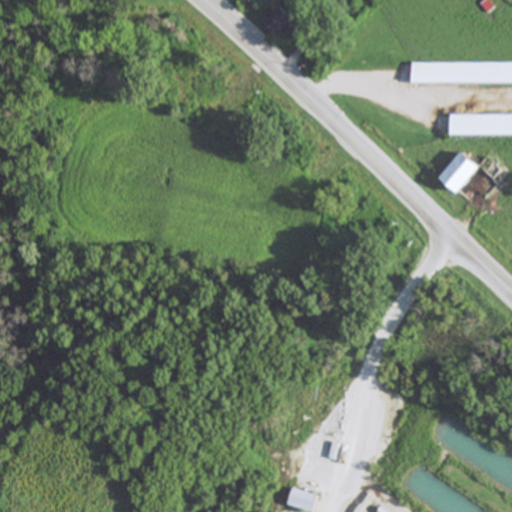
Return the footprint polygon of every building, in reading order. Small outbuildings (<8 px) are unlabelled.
[(315,22),(292,1),(269,25),(285,40),(291,34),(298,40),(315,22)] [(511,64),(418,64),(418,84),(511,84),(511,64)] [(457,136),(511,136),(511,115),(456,116),(457,136)] [(491,167),(472,152),(450,179),(468,194),(491,167)] [(320,511),(324,499),(291,488),(285,505),(305,511),(320,511)]
